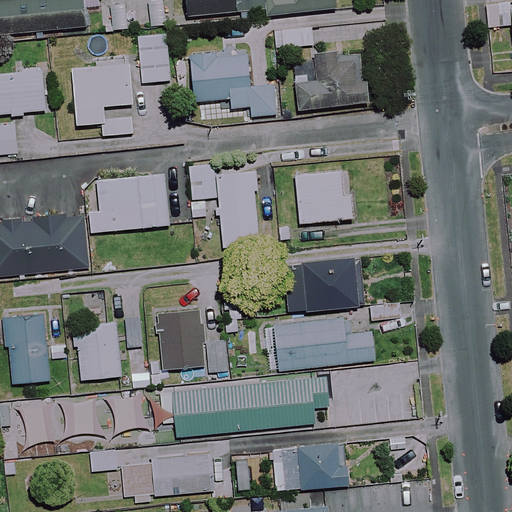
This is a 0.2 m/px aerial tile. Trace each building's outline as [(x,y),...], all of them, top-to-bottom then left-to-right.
[(0,35),(87,28),(84,0),(22,0),(0,2),(0,35)] [(267,11),(266,0),(188,0),(190,18),(267,11)] [(266,0),(267,11),(268,16),(336,9),(335,0),(266,0)] [(511,8),(510,9),(510,4),(486,6),(488,28),(511,25),(511,8)] [(314,46),(312,28),(282,31),(283,48),(314,46)] [(166,32),(139,34),(143,83),(170,81),(166,32)] [(363,53),(313,58),(316,82),(297,84),(300,111),(369,103),(363,53)] [(251,87),(250,55),(193,57),(195,102),(231,101),(231,109),(251,108),(252,117),(278,116),(277,86),(251,87)] [(133,117),(105,119),(104,108),(135,105),(132,65),(73,70),(78,127),(101,125),(102,138),(134,135),(133,117)] [(26,119),(26,114),(47,112),(43,71),(0,75),(0,115),(10,115),(11,120),(26,119)] [(0,155),(19,153),(16,124),(0,125),(0,155)] [(190,167),(192,200),(193,219),(210,218),(209,199),(220,198),(223,248),(259,246),(254,173),(215,176),(214,165),(190,167)] [(354,219),(349,171),(296,176),(301,225),(354,219)] [(170,226),(165,175),(98,182),(101,212),(90,213),(92,234),(124,231),(125,243),(145,241),(143,229),(170,226)] [(0,277),(90,268),(84,215),(0,223),(0,277)] [(365,305),(359,258),(283,267),(288,313),(365,305)] [(224,333),(239,332),(239,319),(244,319),(242,278),(221,279),(223,309),(229,309),(229,320),(223,320),(224,333)] [(396,303),(367,307),(369,322),(399,317),(396,303)] [(203,367),(199,312),(160,315),(164,370),(203,367)] [(67,344),(49,345),(47,314),(5,316),(7,346),(11,346),(13,383),(51,381),(50,361),(68,360),(67,344)] [(377,360),(373,332),(347,335),(344,314),(273,323),(280,373),(377,360)] [(142,320),(126,321),(127,350),(143,349),(142,320)] [(74,348),(79,348),(82,380),(122,377),(117,323),(102,324),(72,327),(74,348)] [(229,371),(228,341),(207,342),(208,372),(229,371)] [(331,406),(328,376),(161,394),(165,424),(178,422),(179,438),(317,423),(315,408),(331,406)] [(15,475),(18,446),(8,445),(5,474),(15,475)] [(350,487),(349,465),(341,466),(340,445),(272,448),(274,491),(350,487)] [(117,469),(116,450),(91,452),(93,471),(117,469)] [(217,490),(214,457),(153,463),(157,496),(217,490)] [(152,466),(122,468),(124,500),(154,497),(152,466)]
